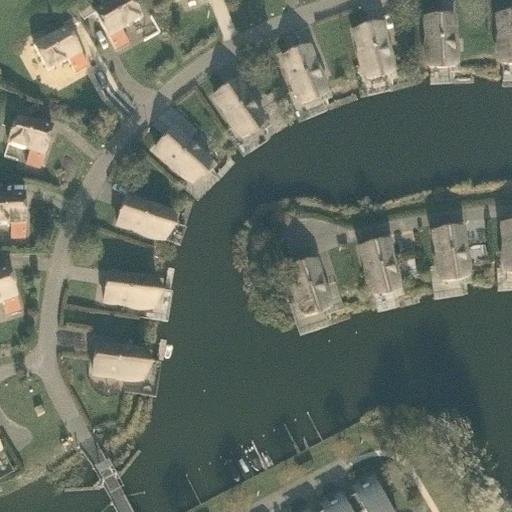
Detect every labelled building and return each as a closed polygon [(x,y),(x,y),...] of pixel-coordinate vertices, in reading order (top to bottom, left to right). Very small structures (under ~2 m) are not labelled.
[(115,51),(128,44),(122,32),(142,21),(129,0),(122,0),(95,15),(89,3),(77,10),(84,22),(95,16),(115,51)] [(88,67),(86,65),(67,31),(78,25),(70,13),(60,19),(67,32),(34,50),(48,74),(68,63),(75,74),(88,67)] [(501,68),(511,67),(511,17),(498,18),(501,68)] [(426,21),(429,72),(455,70),(453,20),(426,21)] [(355,34),(367,83),(392,76),(381,28),(355,34)] [(283,61),(302,107),(326,97),(307,51),(283,61)] [(243,142),(265,127),(237,85),(215,100),(243,142)] [(40,170),(53,131),(31,124),(34,113),(21,108),(17,119),(8,145),(30,153),(26,166),(40,170)] [(193,187),(211,167),(174,133),(156,153),(193,187)] [(0,226),(11,227),(11,240),(26,240),(25,199),(1,199),(0,187),(0,226)] [(117,227),(165,244),(174,219),(126,202),(117,227)] [(511,277),(511,226),(503,227),(506,278),(511,277)] [(461,232),(434,236),(442,285),(468,281),(461,232)] [(373,300),(399,293),(387,245),(361,251),(373,300)] [(314,264),(289,272),(304,320),(330,312),(314,264)] [(0,303),(2,303),(6,316),(20,312),(8,272),(0,274),(0,303)] [(104,305),(154,312),(158,286),(108,278),(104,305)] [(146,357),(97,350),(93,376),(142,384),(146,357)] [(364,506),(361,507),(362,511),(387,511),(374,485),(358,494),(364,506)] [(341,503),(326,511),(347,511),(341,501),(340,502),(341,503)]
